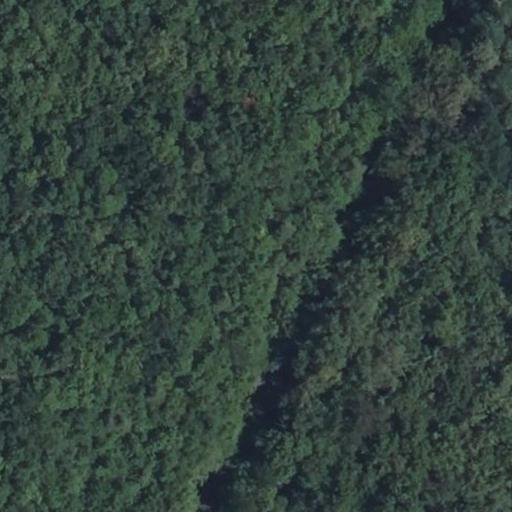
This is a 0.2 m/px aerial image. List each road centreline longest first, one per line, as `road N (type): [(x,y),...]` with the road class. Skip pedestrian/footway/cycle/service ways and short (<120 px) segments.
road 1 (tertiary): [(189,511),(287,336),(452,0)]
road 2 (track): [(511,457),(497,434),(459,183),(455,115),(466,0)]
